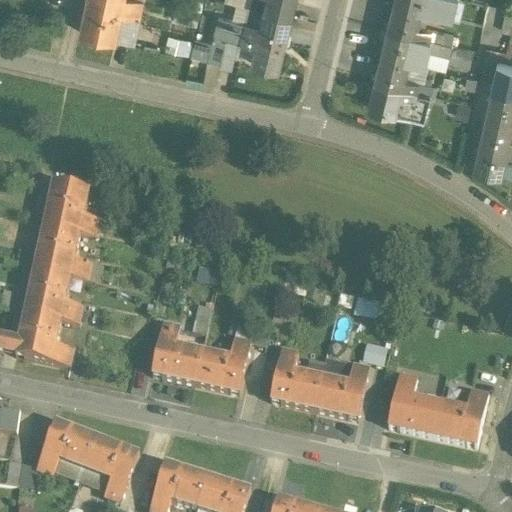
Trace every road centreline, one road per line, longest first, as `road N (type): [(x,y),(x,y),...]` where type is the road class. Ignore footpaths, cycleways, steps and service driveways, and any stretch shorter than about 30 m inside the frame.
road 1 (residential): [(0,379),(491,491)]
road 2 (residential): [(312,125),(0,54)]
road 3 (residential): [(511,224),(464,189),(312,125)]
road 4 (residential): [(345,0),(312,125)]
